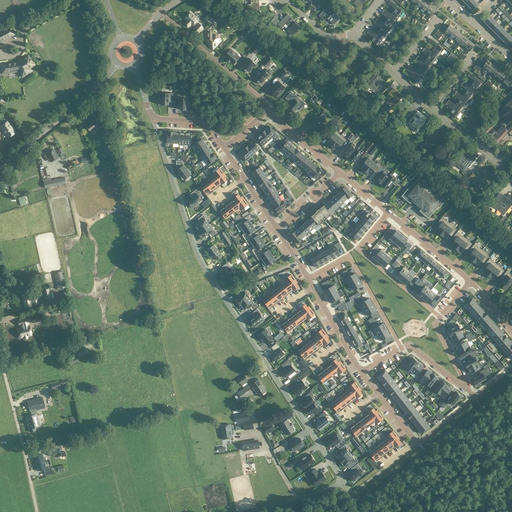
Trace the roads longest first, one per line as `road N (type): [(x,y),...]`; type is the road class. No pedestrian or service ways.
road 1 (residential): [(356,504),(199,259),(151,117)]
road 2 (track): [(216,0),(313,63),(511,237)]
road 3 (residential): [(356,504),(511,380)]
road 4 (track): [(36,511),(0,357)]
road 5 (tertiary): [(0,167),(117,63)]
road 6 (residential): [(388,212),(358,248),(440,317)]
road 7 (residential): [(401,348),(349,256),(308,278)]
road 8 (residential): [(340,173),(268,113),(224,148)]
road 9 (residential): [(161,12),(270,107)]
